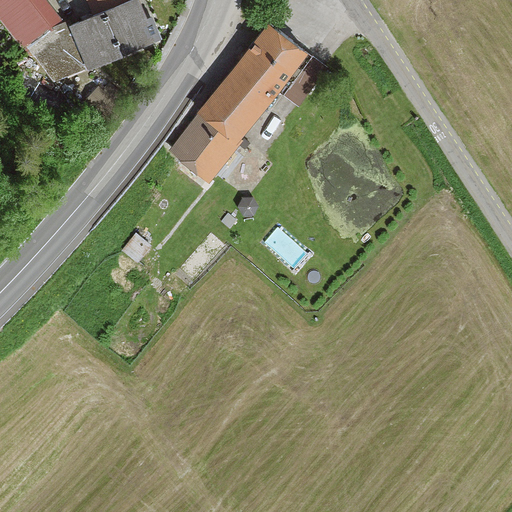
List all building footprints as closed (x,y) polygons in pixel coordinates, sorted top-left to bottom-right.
[(50,0),(0,0),(0,16),(25,49),(29,47),(60,22),(65,19),(50,0)] [(87,0),(93,12),(106,7),(121,0),(87,0)] [(141,0),(121,0),(106,7),(124,50),(125,53),(158,39),(141,0)] [(87,66),(124,50),(106,7),(93,12),(69,22),(87,66)] [(67,19),(60,22),(29,47),(54,79),(87,66),(69,22),(67,19)] [(271,19),(170,148),(209,178),(278,90),(299,107),(331,66),(271,19)]
